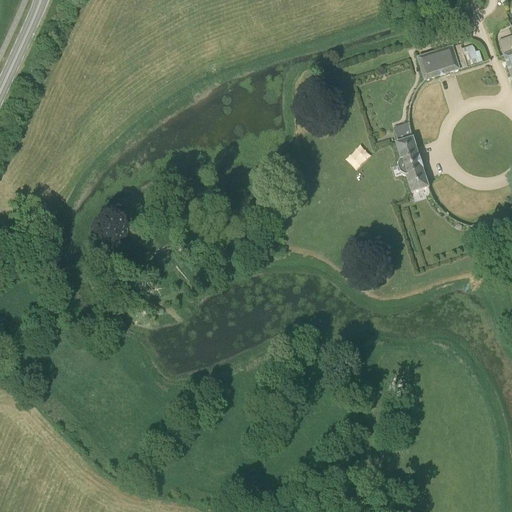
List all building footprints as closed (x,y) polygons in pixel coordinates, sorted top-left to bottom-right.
[(511,36),(498,42),(511,81),(511,36)] [(417,59),(425,83),(460,71),(460,70),(467,68),(467,67),(482,63),(479,52),(476,53),(474,50),(472,47),(461,50),(460,46),(417,59)] [(396,145),(401,161),(401,162),(398,167),(401,175),(406,178),(407,178),(412,194),(429,189),(423,170),(420,158),(419,158),(413,139),(412,137),(411,135),(410,131),(409,124),(393,129),(398,144),(396,145)] [(403,208),(404,229),(411,229),(410,208),(403,208)] [(511,213),(488,222),(491,230),(511,222),(511,213)] [(504,240),(495,242),(497,249),(502,248),(501,245),(505,244),(504,240)]
